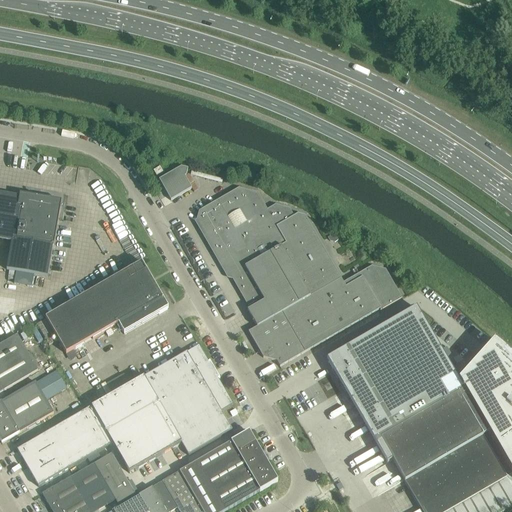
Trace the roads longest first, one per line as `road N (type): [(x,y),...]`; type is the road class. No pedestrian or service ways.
road 1 (primary): [(0,0),(139,29),(269,70),(378,119),(511,204)]
road 2 (unclassified): [(274,511),(294,501),(300,469),(130,178),(116,161),(80,144),(0,129)]
road 3 (primary): [(511,166),(418,106),(292,47),(124,0)]
